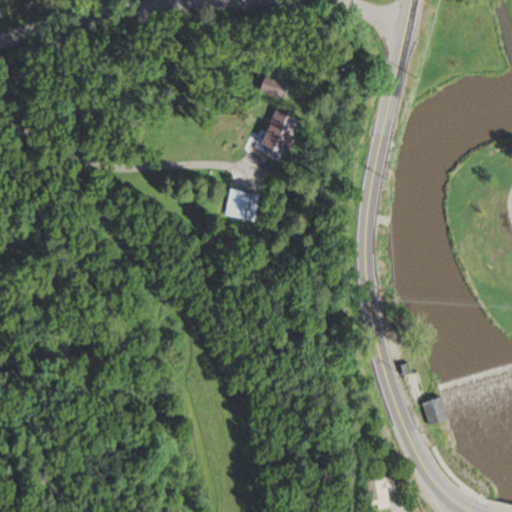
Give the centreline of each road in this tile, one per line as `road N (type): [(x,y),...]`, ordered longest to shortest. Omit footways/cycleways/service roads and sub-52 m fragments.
road 1 (primary): [(465,511),(412,448),(369,303),(365,225),(408,0)]
road 2 (residential): [(0,43),(129,10),(224,3),(315,6),(405,21)]
